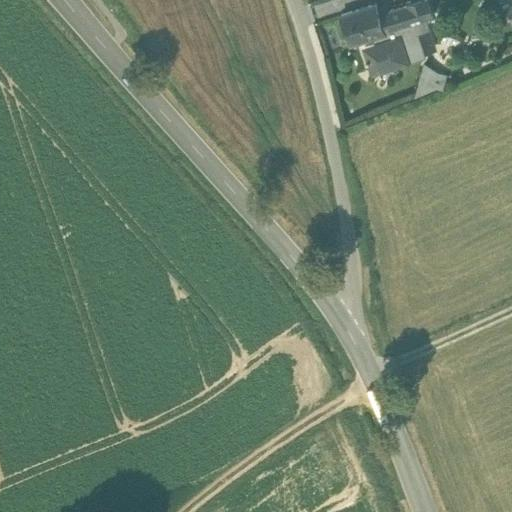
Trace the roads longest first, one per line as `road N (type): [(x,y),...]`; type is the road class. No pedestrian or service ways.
road 1 (secondary): [(349,334),(235,188),(65,0)]
road 2 (unclassified): [(293,0),(342,203),(354,280),(349,334)]
road 3 (track): [(381,387),(161,511)]
road 4 (secondary): [(428,511),(381,387),(349,334)]
road 5 (track): [(372,369),(511,307)]
